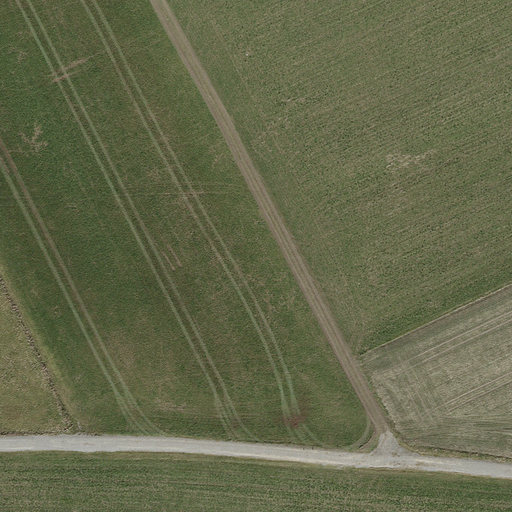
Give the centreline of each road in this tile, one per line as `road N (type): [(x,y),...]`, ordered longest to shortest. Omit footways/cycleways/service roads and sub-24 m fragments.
road 1 (track): [(398,479),(151,0)]
road 2 (track): [(0,460),(90,457),(511,490)]
